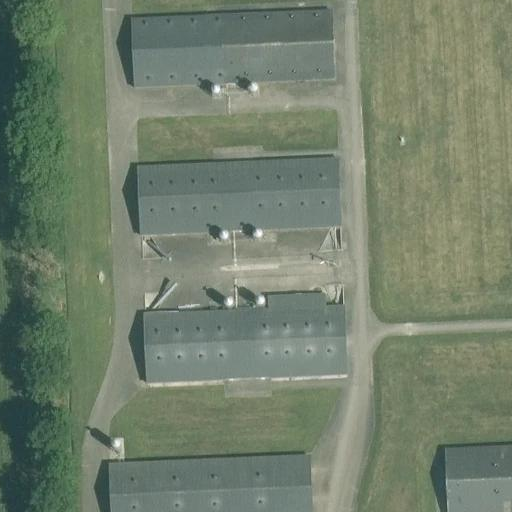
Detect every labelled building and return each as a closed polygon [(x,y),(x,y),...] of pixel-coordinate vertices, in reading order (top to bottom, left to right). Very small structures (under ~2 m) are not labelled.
[(135,92),(334,83),(331,16),(132,25),(135,92)] [(141,240),(341,230),(338,162),(138,172),(141,240)] [(269,297),(270,313),(144,320),(148,388),(348,377),(345,309),(326,310),(325,294),(269,297)] [(511,511),(511,447),(446,450),(448,511),(511,511)] [(113,511),(312,511),(310,461),(111,470),(113,511)]
